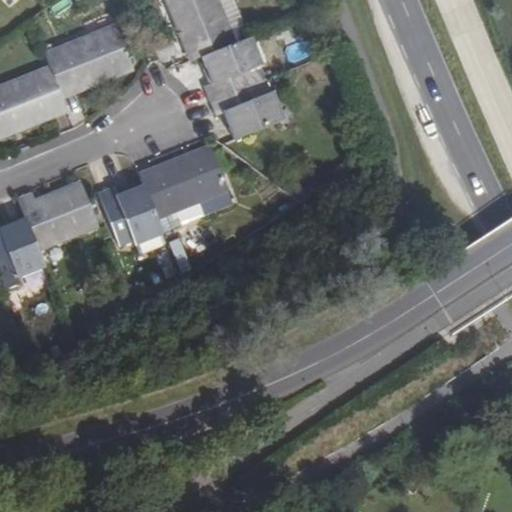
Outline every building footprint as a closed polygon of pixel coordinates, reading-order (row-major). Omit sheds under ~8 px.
[(227,0),(183,0),(206,53),(244,39),(227,0)] [(256,34),(242,0),(227,0),(244,39),(256,34)] [(115,24),(44,53),(49,66),(60,91),(130,62),(115,24)] [(244,39),(206,53),(217,82),(210,85),(215,98),(252,83),(270,76),(264,63),(267,61),(256,34),(244,39)] [(303,43),(285,49),(289,62),(307,57),(303,43)] [(49,66),(0,85),(0,129),(65,104),(62,96),(60,91),(49,66)] [(252,83),(215,98),(222,113),(229,110),(241,137),(290,116),(278,89),(258,97),(252,83)] [(212,151),(142,179),(144,186),(157,218),(227,189),(212,151)] [(157,218),(144,186),(117,196),(112,186),(99,191),(119,245),(135,240),(136,244),(163,234),(157,218)] [(32,193),(17,198),(25,217),(38,250),(96,226),(82,188),(53,200),(37,206),(35,200),(32,193)] [(0,276),(5,289),(20,284),(17,277),(44,266),(38,250),(25,217),(0,227),(0,276)]
